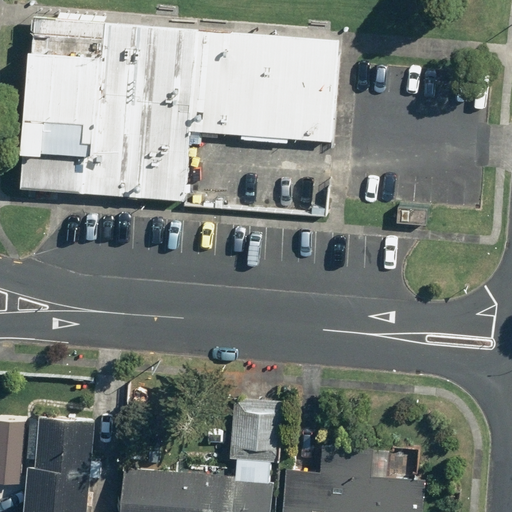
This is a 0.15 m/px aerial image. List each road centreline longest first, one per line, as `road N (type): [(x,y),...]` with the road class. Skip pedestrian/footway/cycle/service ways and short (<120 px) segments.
road 1 (residential): [(0,270),(90,290),(511,325)]
road 2 (residential): [(511,371),(144,330),(0,326)]
